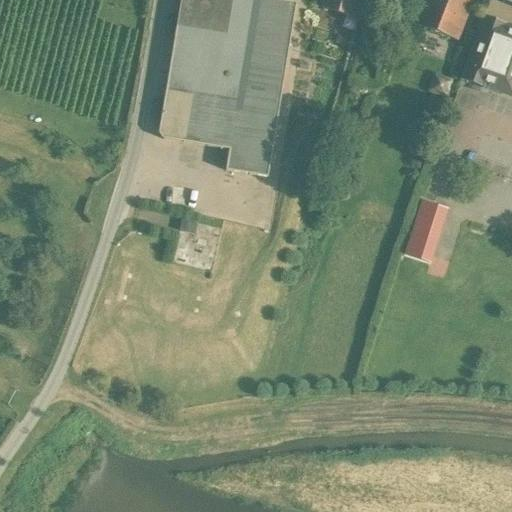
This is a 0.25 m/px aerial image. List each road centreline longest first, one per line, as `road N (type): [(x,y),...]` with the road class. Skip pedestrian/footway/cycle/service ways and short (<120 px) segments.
road 1 (unclassified): [(0,470),(52,384),(95,272),(161,0)]
road 2 (track): [(511,417),(330,405),(174,432),(130,427),(52,384)]
